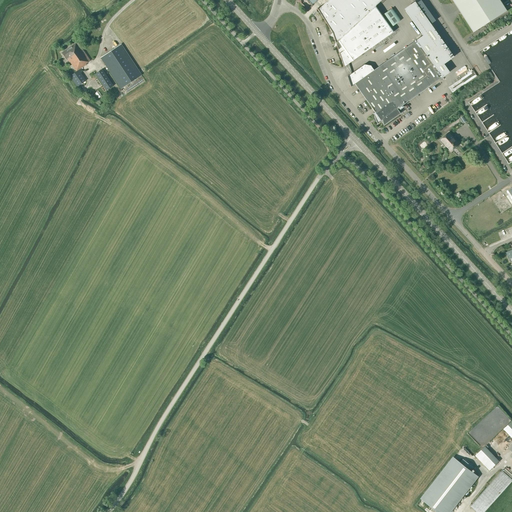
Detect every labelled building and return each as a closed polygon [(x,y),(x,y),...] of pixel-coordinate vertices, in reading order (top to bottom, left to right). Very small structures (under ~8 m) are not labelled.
[(328,0),(318,10),(317,9),(332,33),(329,36),(333,35),(344,67),(393,32),(375,6),(381,0),(328,0)] [(452,0),(474,33),(507,11),(500,0),(452,0)] [(420,1),(416,4),(418,8),(424,16),(429,13),(420,1)] [(400,113),(397,109),(449,72),(443,64),(453,57),(424,16),(418,8),(415,10),(408,15),(422,36),(373,70),(370,66),(364,65),(347,77),(350,87),(351,87),(354,84),(374,113),(373,113),(377,124),(377,123),(382,120),(384,125),(383,126),(401,113),(400,113)] [(392,8),(383,15),(391,27),(400,21),(392,8)] [(90,61),(77,42),(61,53),(65,60),(67,58),(77,72),(70,76),(77,86),(86,81),(81,73),(83,71),(81,68),(86,65),(85,64),(90,61)] [(121,89),(141,75),(121,44),(100,58),(121,89)] [(106,90),(113,86),(102,69),(95,74),(106,90)] [(450,136),(448,134),(441,140),(448,148),(449,148),(451,151),(458,145),(455,142),(456,141),(451,136),(450,136)] [(511,421),(503,430),(511,439),(511,421)] [(489,470),(498,462),(484,447),(475,455),(489,470)] [(421,498),(437,511),(449,511),(477,476),(471,471),(474,468),(464,459),(461,463),(453,457),(421,498)]
